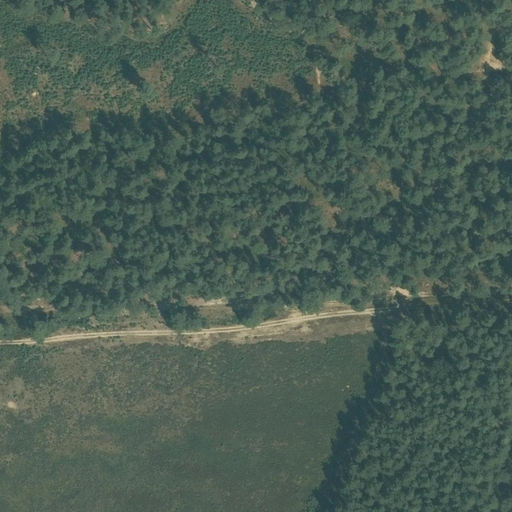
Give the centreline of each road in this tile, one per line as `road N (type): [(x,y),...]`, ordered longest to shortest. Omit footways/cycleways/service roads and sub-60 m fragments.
road 1 (track): [(0,342),(377,311)]
road 2 (track): [(377,311),(380,365),(324,511)]
road 3 (track): [(377,311),(511,301)]
